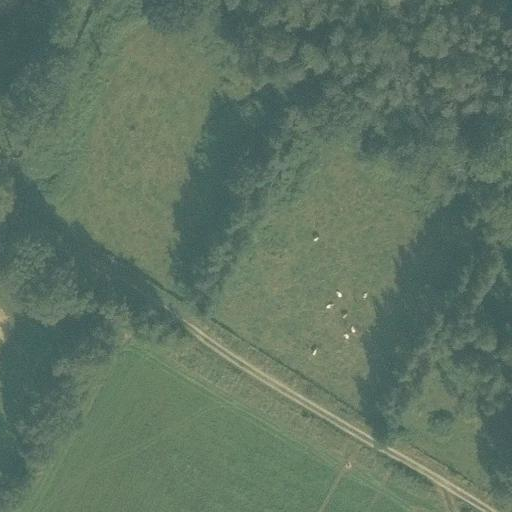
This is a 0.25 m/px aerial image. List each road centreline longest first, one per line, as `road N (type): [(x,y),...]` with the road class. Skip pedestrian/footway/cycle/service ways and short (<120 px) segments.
road 1 (track): [(378,449),(0,220)]
road 2 (track): [(481,511),(378,449)]
